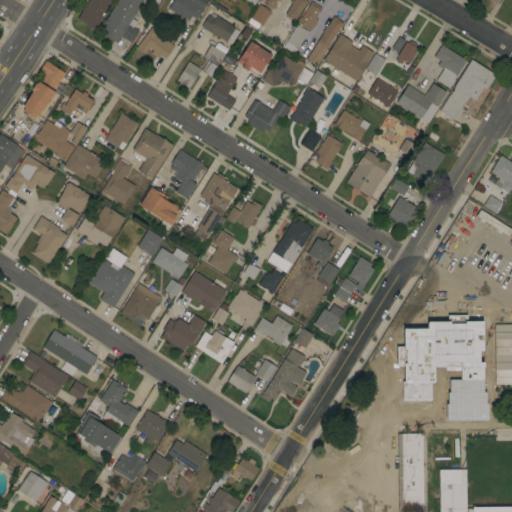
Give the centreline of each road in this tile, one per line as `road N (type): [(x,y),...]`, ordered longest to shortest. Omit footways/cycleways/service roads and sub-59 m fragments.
road 1 (residential): [(511,94),(250,511)]
road 2 (residential): [(0,3),(405,264)]
road 3 (residential): [(0,263),(286,454)]
